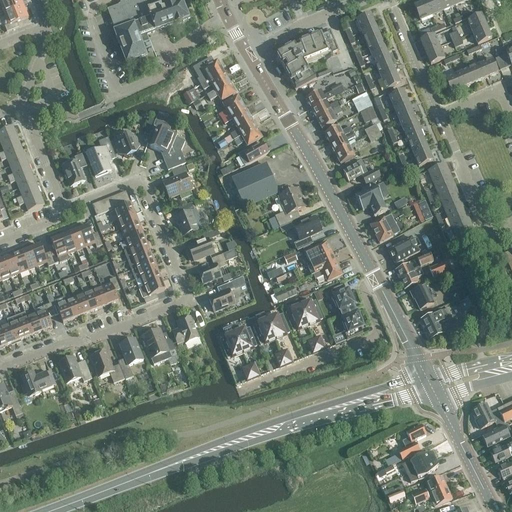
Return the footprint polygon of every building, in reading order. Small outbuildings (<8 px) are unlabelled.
[(20,0),(5,0),(0,2),(0,4),(4,14),(4,15),(21,8),(20,3),(22,2),(20,0)] [(119,6),(108,11),(108,12),(110,17),(111,21),(116,33),(115,34),(127,65),(135,62),(136,65),(139,64),(141,70),(144,69),(147,68),(153,65),(158,64),(153,52),(149,43),(147,36),(155,32),(155,33),(175,25),(176,27),(183,25),(182,23),(190,19),(187,13),(186,13),(182,5),(180,0),(179,0),(167,4),(165,5),(159,7),(157,3),(161,2),(160,0),(129,0),(129,2),(127,3),(121,3),(121,5),(119,6)] [(434,0),(426,4),(432,17),(443,12),(438,0),(434,0)] [(438,0),(443,12),(455,7),(451,0),(438,0)] [(432,17),(426,4),(414,8),(420,22),(432,17)] [(21,8),(4,15),(8,25),(5,27),(7,33),(19,28),(17,22),(28,18),(25,10),(23,11),(21,8)] [(361,34),(375,28),(370,16),(356,22),(361,34)] [(473,35),(486,29),(481,17),(468,23),(473,35)] [(348,22),(343,24),(345,31),(351,29),(348,22)] [(379,39),(375,28),(361,34),(366,45),(379,39)] [(486,29),(473,35),(478,46),(491,40),(486,29)] [(293,47),(276,57),(295,92),(316,81),(312,74),(309,76),(303,65),(327,55),(331,54),(331,56),(332,57),(333,56),(336,55),(339,54),(338,53),(334,44),(334,43),(330,33),(330,32),(326,34),(321,36),(298,45),(299,46),(294,48),(293,47)] [(425,54),(439,48),(434,37),(420,43),(425,54)] [(379,39),(366,45),(371,57),(384,51),(379,39)] [(439,48),(425,54),(430,66),(444,60),(439,48)] [(503,49),(496,52),(499,58),(506,55),(503,49)] [(384,51),(371,57),(376,68),(389,62),(384,51)] [(511,67),(507,56),(501,59),(506,69),(511,67)] [(202,85),(223,73),(217,63),(214,65),(211,59),(196,68),(200,73),(204,71),(207,76),(200,81),(202,85)] [(501,59),(496,61),(500,72),(506,69),(501,59)] [(480,66),(486,80),(498,75),(492,61),(480,66)] [(389,62),(376,68),(381,79),(394,74),(389,62)] [(183,70),(184,71),(175,76),(178,80),(180,78),(181,81),(187,77),(186,75),(188,74),(187,73),(194,69),(191,65),(183,70)] [(469,71),(474,85),(486,80),(480,66),(469,71)] [(457,76),(463,90),(474,85),(469,71),(457,76)] [(216,91),(229,83),(223,73),(202,85),(205,91),(213,87),(216,91)] [(394,74),(381,79),(386,91),(399,85),(394,74)] [(463,90),(457,76),(445,82),(451,95),(463,90)] [(197,82),(185,89),(187,94),(200,87),(197,82)] [(229,83),(216,91),(208,96),(211,101),(219,97),(222,102),(235,94),(229,83)] [(361,85),(355,87),(358,95),(364,92),(361,85)] [(309,106),(311,110),(325,102),(325,103),(334,98),(331,93),(326,96),(327,98),(324,100),(320,93),(306,100),(307,101),(306,103),(307,105),(309,106)] [(394,110),(407,105),(402,93),(389,98),(394,110)] [(189,94),(183,97),(188,107),(194,103),(189,94)] [(360,98),(366,110),(372,108),(366,95),(360,98)] [(226,110),(219,114),(222,120),(243,108),(237,98),(224,106),(226,110)] [(325,102),(311,110),(312,112),(311,113),(313,115),(314,115),(316,120),(339,108),(336,103),(331,106),(332,107),(328,109),(325,103),(325,102)] [(407,105),(394,110),(399,122),(412,116),(407,105)] [(222,120),(222,121),(225,126),(233,122),(236,126),(249,119),(249,118),(244,108),(243,108),(222,120)] [(342,113),(339,108),(316,120),(318,123),(318,125),(319,128),(321,128),(322,130),(335,123),(332,116),(336,114),(337,116),(342,113)] [(372,109),(362,114),(366,125),(371,123),(377,120),(372,109)] [(412,116),(399,122),(404,133),(417,127),(412,116)] [(150,119),(144,135),(150,137),(155,121),(150,119)] [(239,132),(231,137),(234,141),(255,129),(249,119),(236,126),(239,132)] [(150,137),(148,143),(151,145),(150,148),(165,155),(163,160),(168,172),(179,168),(186,165),(183,159),(181,152),(185,142),(177,138),(174,137),(170,135),(173,127),(155,121),(150,137)] [(373,127),(364,132),(367,138),(370,143),(381,138),(379,132),(376,126),(373,127)] [(0,132),(0,141),(1,145),(18,139),(13,127),(0,132)] [(417,127),(404,133),(409,145),(422,139),(417,127)] [(338,128),(324,135),(325,137),(325,138),(326,141),(327,141),(329,145),(330,145),(352,133),(351,132),(349,129),(345,131),(345,132),(342,134),(338,128)] [(255,129),(234,141),(234,142),(237,147),(245,142),(248,147),(261,139),(255,129)] [(128,159),(136,155),(139,147),(136,139),(128,135),(127,135),(126,132),(118,135),(120,138),(116,147),(119,155),(128,159)] [(352,133),(330,145),(331,149),(331,150),(332,153),(334,153),(335,155),(349,148),(345,141),(349,139),(350,141),(354,138),(352,133)] [(234,142),(231,137),(225,141),(227,146),(234,142)] [(18,139),(1,145),(5,153),(0,154),(0,157),(0,158),(22,150),(18,139)] [(96,177),(111,172),(108,164),(112,162),(112,161),(116,159),(108,139),(99,143),(102,150),(88,157),(96,177)] [(409,145),(414,156),(427,150),(422,139),(409,145)] [(349,148),(335,155),(336,158),(336,160),(338,163),(339,163),(340,166),(355,157),(352,151),(355,149),(356,151),(363,147),(360,142),(349,148)] [(247,151),(238,156),(245,167),(250,165),(268,155),(268,154),(269,153),(266,148),(265,149),(263,145),(254,150),(253,148),(247,151)] [(10,167),(27,161),(22,150),(0,158),(2,162),(7,160),(10,167)] [(427,150),(414,156),(419,168),(432,162),(427,150)] [(71,187),(84,182),(80,170),(87,167),(82,155),(75,158),(76,163),(63,168),(71,187)] [(9,181),(31,172),(27,161),(10,167),(13,175),(8,177),(9,181)] [(361,162),(356,164),(357,166),(343,173),(349,183),(362,176),(360,171),(364,169),(361,162)] [(232,180),(245,208),(278,193),(265,165),(232,180)] [(433,184),(450,177),(445,166),(428,173),(433,184)] [(174,180),(164,184),(170,199),(179,195),(180,200),(192,195),(190,191),(191,190),(185,176),(188,175),(185,168),(172,173),(174,180)] [(230,168),(221,172),(224,177),(233,173),(230,168)] [(9,181),(11,184),(16,182),(19,190),(36,183),(31,172),(9,181)] [(380,178),(377,172),(362,179),(365,185),(380,178)] [(450,177),(433,184),(438,196),(455,189),(450,177)] [(36,183),(19,190),(22,197),(17,199),(18,203),(40,194),(36,183)] [(387,212),(382,202),(383,201),(376,187),(374,187),(373,185),(362,191),(363,193),(355,197),(363,212),(370,208),(375,218),(387,212)] [(7,187),(0,189),(0,190),(2,196),(10,193),(7,187)] [(455,189),(438,196),(443,207),(459,200),(455,189)] [(300,220),(296,212),(304,209),(297,191),(279,198),(286,213),(274,218),(275,219),(270,222),(274,231),(300,220)] [(124,206),(130,203),(126,192),(120,194),(124,206)] [(40,194),(18,203),(20,207),(25,204),(28,212),(45,206),(40,194)] [(124,206),(120,194),(114,196),(119,208),(124,206)] [(119,208),(114,196),(109,199),(113,210),(119,208)] [(113,210),(109,199),(103,201),(108,212),(113,210)] [(405,200),(395,206),(398,212),(409,206),(405,200)] [(459,200),(443,207),(448,219),(464,212),(459,200)] [(97,203),(102,215),(108,212),(103,201),(97,203)] [(92,205),(97,217),(102,215),(97,203),(92,205)] [(426,222),(432,219),(425,203),(419,206),(426,222)] [(184,237),(199,231),(191,213),(194,211),(191,204),(179,209),(181,216),(176,218),(184,237)] [(117,222),(135,215),(131,205),(113,212),(117,222)] [(464,212),(448,219),(453,230),(469,223),(464,212)] [(135,215),(117,222),(121,231),(138,224),(135,215)] [(390,217),(383,221),(383,220),(370,227),(379,244),(392,238),(392,237),(399,234),(390,217)] [(315,219),(293,229),(299,243),(294,245),(297,252),(302,250),(312,245),(309,239),(321,233),(320,231),(322,230),(319,224),(318,225),(315,219)] [(469,223),(453,230),(458,242),(474,235),(469,223)] [(138,224),(121,231),(125,241),(142,234),(138,224)] [(89,227),(79,231),(86,248),(95,245),(97,248),(103,246),(98,234),(92,236),(89,227)] [(189,249),(194,262),(214,254),(208,241),(219,236),(217,230),(202,236),(205,242),(189,249)] [(79,231),(70,234),(77,252),(86,248),(79,231)] [(70,234),(60,238),(67,256),(77,252),(70,234)] [(142,234),(125,241),(129,250),(146,243),(142,234)] [(55,251),(50,253),(55,266),(59,264),(60,265),(70,260),(67,256),(60,238),(51,242),(55,251)] [(396,266),(419,253),(412,239),(388,251),(396,266)] [(146,243),(129,250),(123,252),(127,262),(150,253),(146,243)] [(311,247),(304,250),(310,265),(331,255),(326,245),(313,251),(311,247)] [(41,246),(31,250),(38,268),(47,264),(49,267),(49,268),(55,266),(50,253),(44,255),(41,246)] [(30,250),(22,254),(29,271),(37,268),(38,268),(31,250),(30,250)] [(234,251),(229,253),(231,261),(237,258),(234,251)] [(150,253),(127,262),(131,271),(153,262),(150,253)] [(20,254),(13,257),(20,274),(27,272),(29,271),(22,254),(20,254)] [(198,273),(203,285),(222,278),(218,270),(227,267),(227,266),(223,255),(211,260),(214,266),(198,273)] [(285,259),(287,266),(297,261),(294,255),(285,259)] [(308,266),(307,266),(312,277),(313,276),(313,275),(335,265),(331,255),(310,265),(308,266)] [(430,255),(417,261),(420,267),(420,269),(434,263),(430,255)] [(9,259),(4,261),(11,278),(16,276),(20,274),(13,257),(9,259)] [(80,259),(83,267),(84,266),(87,265),(88,265),(85,257),(80,259)] [(0,262),(0,277),(2,282),(6,280),(11,278),(4,261),(0,262)] [(153,262),(131,271),(135,281),(140,279),(157,272),(153,262)] [(447,262),(429,270),(433,279),(452,271),(448,262),(447,262)] [(335,265),(313,275),(318,286),(340,276),(335,265)] [(409,265),(395,273),(399,281),(417,272),(421,270),(420,269),(420,267),(416,269),(412,271),(411,269),(409,265)] [(417,272),(399,281),(404,290),(419,283),(417,279),(424,276),(421,270),(417,272)] [(458,270),(447,275),(448,278),(452,286),(465,281),(461,272),(460,270),(458,270)] [(144,288),(161,281),(157,272),(140,279),(144,288)] [(102,288),(109,305),(118,302),(115,293),(120,290),(115,278),(109,280),(111,284),(102,288)] [(242,279),(231,283),(234,290),(234,291),(245,286),(242,279)] [(158,300),(156,294),(165,291),(161,281),(144,288),(140,290),(144,299),(146,305),(158,300)] [(209,300),(214,313),(234,305),(229,291),(234,290),(231,283),(217,289),(219,296),(209,300)] [(275,296),(271,297),(274,305),(278,303),(278,304),(297,295),(294,286),(274,294),(275,296)] [(331,291),(334,297),(335,301),(333,301),(337,309),(338,309),(339,311),(338,311),(340,316),(356,310),(356,309),(355,310),(353,306),(355,306),(353,302),(355,302),(352,294),(350,295),(349,291),(346,292),(344,286),(331,291)] [(414,300),(420,311),(433,304),(424,287),(409,294),(413,301),(414,300)] [(93,291),(100,309),(109,305),(102,288),(93,291)] [(84,295),(91,313),(100,309),(93,291),(84,295)] [(323,292),(316,295),(318,300),(326,297),(323,292)] [(75,299),(82,316),(91,313),(84,295),(75,299)] [(66,302),(73,320),(82,316),(75,299),(66,302)] [(460,305),(464,315),(471,311),(473,317),(481,314),(474,299),(460,305)] [(49,305),(54,317),(60,315),(63,323),(73,320),(66,302),(57,306),(55,302),(49,305)] [(300,306),(309,328),(318,325),(318,323),(319,323),(319,322),(323,320),(315,302),(311,304),(311,303),(309,304),(309,303),(300,306)] [(54,317),(49,305),(44,307),(35,311),(36,314),(43,331),(53,328),(49,319),(54,317)] [(291,310),(292,311),(290,312),(291,313),(286,315),(293,332),(298,331),(299,332),(300,331),(300,332),(309,328),(300,306),(291,310)] [(356,310),(340,316),(342,321),(343,321),(344,323),(342,324),(346,332),(348,331),(349,334),(344,335),(347,342),(364,335),(361,329),(364,328),(362,325),(364,324),(361,316),(359,317),(358,313),(356,314),(355,310),(356,310)] [(434,315),(421,321),(426,331),(439,325),(438,325),(449,320),(445,311),(435,317),(434,315)] [(34,335),(27,318),(25,314),(16,318),(25,339),(34,335)] [(43,331),(36,314),(27,318),(34,335),(43,331)] [(267,320),(276,342),(285,338),(286,337),(285,336),(290,334),(283,316),(278,318),(278,317),(276,317),(276,316),(267,320)] [(7,321),(8,325),(15,342),(25,339),(16,318),(7,321)] [(185,343),(188,350),(201,345),(191,319),(179,323),(181,327),(178,328),(179,330),(172,333),(177,346),(185,343)] [(267,320),(258,324),(259,324),(257,325),(258,326),(253,328),(261,346),(265,344),(266,345),(267,345),(267,346),(276,342),(267,320)] [(0,328),(0,331),(6,346),(15,342),(8,325),(0,328)] [(439,325),(426,331),(430,341),(436,338),(438,342),(444,339),(442,335),(443,335),(439,325)] [(234,334),(243,356),(252,352),(252,351),(253,350),(252,349),(257,347),(250,330),(245,331),(245,330),(243,331),(243,330),(234,334)] [(154,366),(178,357),(173,344),(167,347),(160,331),(142,338),(154,366)] [(451,342),(461,340),(459,332),(449,334),(451,342)] [(220,342),(228,359),(232,358),(233,359),(234,358),(234,359),(243,356),(234,334),(223,338),(224,339),(222,340),(223,341),(220,342)] [(314,341),(319,353),(326,351),(321,338),(314,341)] [(118,363),(125,381),(133,378),(129,367),(143,361),(135,341),(120,347),(125,360),(118,363)] [(308,343),(313,356),(319,353),(314,341),(308,343)] [(281,354),(286,367),(293,364),(288,351),(281,354)] [(90,358),(98,379),(110,374),(114,385),(125,381),(119,366),(112,368),(106,352),(90,358)] [(275,357),(280,370),(286,367),(281,354),(275,357)] [(58,365),(66,385),(82,379),(84,384),(92,380),(86,364),(79,366),(77,366),(74,358),(58,365)] [(260,378),(255,365),(248,368),(253,381),(260,378)] [(253,381),(248,368),(242,370),(247,383),(253,381)] [(29,396),(33,395),(34,397),(41,394),(41,393),(56,387),(50,373),(35,379),(33,375),(22,379),(25,388),(22,389),(25,396),(28,395),(29,396)] [(0,388),(0,412),(0,414),(12,409),(16,418),(22,415),(15,397),(9,399),(4,386),(0,388)] [(165,386),(159,388),(162,395),(167,393),(165,386)] [(99,400),(94,402),(96,409),(102,407),(99,400)] [(498,411),(496,412),(502,424),(501,424),(502,425),(503,427),(505,426),(504,424),(511,420),(511,403),(498,411)] [(486,405),(472,412),(481,431),(495,424),(498,429),(503,427),(502,425),(501,424),(502,424),(496,412),(491,414),(486,405)] [(511,434),(511,435),(507,427),(482,438),(487,448),(502,441),(502,442),(511,437),(511,434)] [(413,445),(426,438),(421,428),(407,435),(409,440),(403,444),(406,450),(399,454),(403,462),(419,454),(415,446),(414,446),(413,445)] [(29,432),(23,435),(26,441),(32,439),(29,432)] [(506,447),(490,454),(495,465),(511,458),(509,452),(511,450),(511,443),(505,446),(506,447)] [(414,459),(402,467),(407,476),(436,462),(432,455),(425,456),(421,457),(414,459)] [(398,456),(392,459),(395,465),(401,462),(398,456)] [(436,462),(407,476),(411,484),(424,480),(430,475),(433,472),(439,468),(436,462)] [(511,463),(498,470),(503,480),(511,475),(511,463)] [(429,489),(411,497),(414,503),(446,489),(444,485),(445,484),(443,481),(442,480),(441,479),(427,485),(429,489)] [(446,489),(414,503),(416,507),(430,501),(434,510),(451,503),(449,500),(450,499),(449,497),(450,496),(449,493),(447,493),(446,489)] [(405,498),(402,492),(387,499),(390,505),(405,498)]
